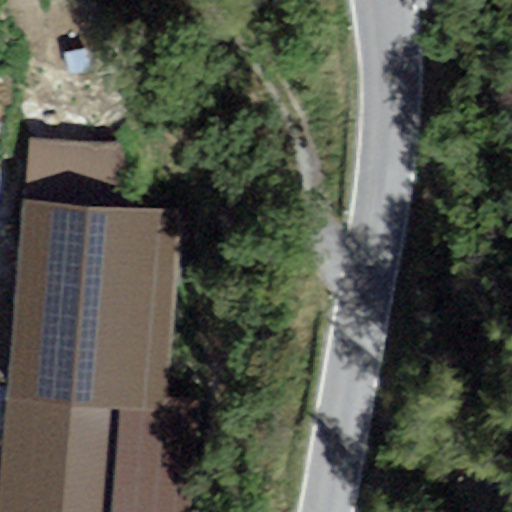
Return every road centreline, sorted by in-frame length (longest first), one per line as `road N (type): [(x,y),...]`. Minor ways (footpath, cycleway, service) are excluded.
road 1 (tertiary): [(385,0),(392,69),(386,166),(328,511)]
road 2 (track): [(367,286),(286,165),(239,44),(202,0)]
